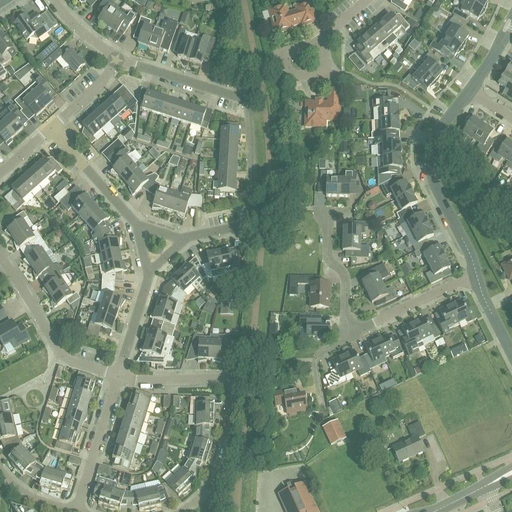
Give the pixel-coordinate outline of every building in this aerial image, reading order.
[(406,0),(396,0),(403,4),(400,10),(405,13),(408,7),(404,4),(406,0)] [(435,0),(430,0),(426,6),(430,8),(435,0)] [(467,0),(467,1),(486,11),(488,3),(487,3),(488,0),(467,0)] [(486,11),(467,1),(464,7),(459,6),(457,10),(455,9),(453,14),(465,21),(468,16),(478,21),(480,17),(481,17),(486,11)] [(293,29),(292,27),(301,24),(302,26),(316,22),(311,3),(296,7),(297,11),(288,13),(286,5),(269,10),(276,34),(293,29)] [(108,28),(121,9),(115,5),(110,5),(108,8),(103,5),(96,15),(101,19),(99,21),(108,28)] [(130,15),(121,9),(108,28),(117,34),(119,31),(124,35),(131,25),(136,17),(131,13),(130,15)] [(36,13),(29,19),(26,15),(14,23),(27,41),(30,39),(37,40),(50,31),(58,26),(48,12),(41,17),(40,18),(36,13)] [(387,15),(381,20),(394,34),(402,27),(405,31),(410,27),(406,23),(402,27),(391,15),(389,17),(387,15)] [(149,48),(155,30),(149,28),(151,22),(141,18),(137,29),(143,31),(138,44),(149,48)] [(450,31),(446,37),(464,49),(467,41),(466,40),(469,37),(459,31),(463,26),(452,19),(447,27),(450,31)] [(377,27),(374,29),(389,46),(390,47),(394,42),(390,37),(394,34),(381,20),(375,26),(377,27)] [(161,32),(155,30),(149,48),(159,52),(164,39),(172,42),(177,27),(164,22),(161,32)] [(180,29),(176,43),(182,45),(178,58),(190,61),(195,43),(196,42),(197,36),(186,32),(186,31),(180,29)] [(389,46),(374,29),(372,31),(371,30),(365,35),(381,53),(389,46)] [(0,63),(2,66),(12,59),(8,52),(13,48),(2,33),(0,33),(0,63)] [(381,53),(365,35),(359,40),(360,41),(358,43),(359,45),(355,49),(368,65),(373,60),(381,53)] [(195,43),(190,61),(202,65),(206,51),(212,53),(216,39),(210,38),(207,36),(204,38),(202,44),(196,42),(195,43)] [(464,49),(446,37),(442,42),(435,39),(430,48),(442,56),(446,51),(455,57),(457,54),(458,54),(464,49)] [(54,44),(46,50),(52,56),(59,50),(54,44)] [(57,62),(64,55),(60,49),(59,50),(52,56),(45,63),(49,68),(57,62)] [(66,56),(64,55),(57,62),(63,69),(70,67),(76,73),(85,65),(81,59),(83,57),(78,52),(76,54),(73,50),(66,56)] [(426,64),(421,69),(438,84),(441,77),(441,76),(444,73),(435,65),(439,61),(430,53),(423,60),(426,64)] [(359,60),(354,65),(359,72),(365,67),(359,60)] [(438,84),(421,69),(417,74),(412,72),(406,80),(415,88),(419,84),(427,91),(430,88),(431,89),(438,84)] [(511,78),(506,75),(499,85),(510,92),(507,97),(511,100),(511,78)] [(41,78),(28,91),(45,110),(53,102),(44,92),(49,87),(41,78)] [(339,121),(340,90),(329,90),(329,101),(316,100),(316,103),(306,102),(306,127),(326,128),(326,121),(339,121)] [(45,110),(28,91),(15,102),(23,111),(27,107),(36,117),(45,110)] [(150,94),(147,93),(142,109),(152,112),(153,112),(158,96),(158,94),(151,92),(150,94)] [(106,102),(118,116),(121,119),(129,111),(133,115),(134,114),(137,115),(137,106),(136,105),(138,103),(134,99),(125,107),(116,96),(113,98),(112,97),(106,102)] [(158,96),(153,112),(162,115),(167,99),(158,96)] [(177,102),(167,99),(162,115),(172,119),(177,102)] [(382,121),(399,120),(399,117),(401,116),(401,114),(401,112),(400,111),(399,110),(399,108),(388,108),(388,100),(374,101),(375,121),(382,121)] [(118,116),(106,102),(100,107),(102,109),(99,111),(110,123),(118,116)] [(187,105),(177,102),(172,119),(181,122),(187,105)] [(187,105),(181,122),(191,125),(196,109),(196,108),(187,105)] [(4,113),(0,116),(0,120),(3,124),(3,123),(15,137),(24,129),(20,125),(25,121),(20,115),(12,106),(4,113)] [(196,109),(191,125),(201,128),(207,130),(209,125),(203,123),(206,112),(203,111),(204,109),(197,107),(196,108),(196,109)] [(96,111),(90,116),(102,130),(110,123),(99,111),(97,113),(96,111)] [(102,130),(90,116),(84,122),(85,123),(83,125),(87,130),(82,134),(92,144),(96,140),(94,138),(102,130)] [(474,140),(484,123),(474,117),(468,127),(462,123),(455,134),(465,140),(468,137),(474,140)] [(0,137),(6,144),(8,146),(13,142),(11,140),(15,137),(3,123),(3,124),(0,120),(0,137)] [(371,133),(371,140),(377,139),(390,138),(399,138),(399,132),(400,132),(400,130),(401,129),(402,127),(402,126),(401,124),(400,123),(399,120),(382,121),(375,121),(375,133),(371,133)] [(495,130),(484,123),(474,140),(479,144),(476,149),(486,155),(494,144),(488,140),(495,130)] [(222,130),(221,140),(239,141),(238,142),(240,142),(241,134),(239,134),(239,131),(228,130),(228,124),(222,124),(222,130)] [(121,136),(126,142),(135,135),(134,134),(130,129),(121,136)] [(378,157),(401,156),(401,153),(402,152),(403,150),(403,149),(402,147),(400,146),(400,144),(399,144),(399,138),(390,138),(377,139),(371,140),(368,140),(368,143),(375,142),(375,145),(377,145),(378,157)] [(508,162),(511,156),(511,141),(508,139),(502,149),(497,146),(490,156),(500,162),(502,159),(508,162)] [(113,153),(123,145),(118,140),(109,148),(113,153)] [(221,140),(221,150),(238,151),(238,142),(239,141),(221,140)] [(340,146),(340,154),(348,154),(348,143),(340,144),(340,146)] [(127,149),(123,145),(113,153),(117,158),(127,149)] [(127,149),(117,158),(121,162),(111,172),(118,176),(119,176),(121,178),(134,165),(127,157),(131,154),(127,149)] [(221,150),(220,161),(237,162),(238,151),(221,150)] [(401,159),(401,156),(378,157),(378,169),(379,176),(391,175),(399,175),(399,169),(401,169),(401,167),(403,165),(403,164),(403,162),(402,160),(401,159)] [(41,160),(35,165),(48,179),(56,172),(58,174),(63,170),(52,158),(50,159),(49,160),(46,161),(45,159),(42,161),(41,160)] [(366,166),(366,158),(356,158),(358,166),(366,166)] [(237,162),(220,161),(219,171),(237,172),(237,162)] [(134,165),(121,178),(128,186),(142,174),(138,169),(141,166),(138,162),(134,166),(134,165)] [(48,179),(35,165),(29,170),(31,172),(28,174),(39,186),(48,179)] [(237,172),(219,171),(219,181),(236,182),(237,172)] [(338,197),(339,180),(332,179),(333,172),(321,172),(321,184),(327,184),(326,197),(338,197)] [(345,180),(339,180),(338,197),(350,198),(350,195),(358,195),(359,183),(356,183),(356,173),(345,173),(345,180)] [(25,174),(19,180),(31,194),(39,186),(28,174),(26,176),(25,174)] [(142,174),(128,186),(130,188),(129,189),(133,196),(142,188),(149,193),(156,182),(151,179),(149,182),(142,174)] [(31,194),(19,180),(13,185),(15,186),(12,188),(22,199),(12,207),(16,212),(26,203),(23,201),(31,194)] [(236,182),(219,181),(218,191),(215,191),(214,197),(220,198),(220,192),(235,192),(236,189),(238,189),(238,182),(236,182)] [(396,201),(412,193),(411,190),(411,189),(411,187),(410,185),(409,184),(407,184),(406,182),(397,186),(394,181),(382,188),(387,198),(393,195),(396,201)] [(156,182),(149,193),(156,198),(152,209),(161,210),(161,209),(164,209),(170,192),(159,189),(160,185),(156,182)] [(380,192),(378,188),(369,192),(372,197),(380,192)] [(65,189),(60,193),(54,199),(58,204),(60,202),(69,194),(65,189)] [(170,192),(164,209),(174,213),(180,195),(170,192)] [(77,203),(73,198),(64,207),(68,211),(72,208),(79,216),(93,204),(91,202),(92,201),(88,193),(77,203)] [(412,193),(396,201),(402,212),(397,214),(399,220),(411,214),(408,208),(418,204),(417,202),(417,200),(417,199),(416,197),(415,196),(413,196),(412,193)] [(73,198),(69,194),(60,202),(64,207),(73,198)] [(190,199),(180,195),(174,213),(177,213),(177,215),(184,219),(188,208),(196,208),(197,196),(191,195),(190,199)] [(93,204),(79,216),(87,224),(100,212),(99,211),(101,210),(95,203),(93,204)] [(485,211),(478,203),(467,211),(473,220),(485,211)] [(14,240),(29,230),(23,221),(27,218),(24,212),(13,219),(17,224),(5,232),(11,238),(12,237),(14,240)] [(100,212),(87,224),(94,232),(91,235),(94,239),(105,234),(101,226),(110,218),(103,213),(102,214),(100,212)] [(411,214),(399,220),(398,221),(400,226),(407,223),(413,233),(428,225),(427,223),(428,221),(427,219),(427,218),(425,217),(424,216),(423,214),(414,219),(411,214)] [(343,240),(361,240),(361,234),(365,235),(365,229),(368,229),(369,223),(357,222),(356,228),(344,228),(343,240)] [(430,228),(428,225),(413,233),(418,244),(413,247),(416,252),(427,246),(425,241),(434,236),(433,234),(434,233),(434,231),(433,230),(432,229),(430,228)] [(32,234),(29,230),(14,240),(15,242),(14,243),(17,251),(29,243),(32,248),(43,241),(36,232),(32,234)] [(105,234),(94,239),(96,244),(99,244),(102,254),(119,250),(119,248),(120,248),(121,239),(109,241),(105,234)] [(361,240),(343,240),(343,251),(356,252),(356,258),(369,259),(369,247),(361,246),(361,240)] [(43,241),(32,248),(35,253),(24,261),(30,267),(31,266),(33,268),(48,258),(45,254),(49,251),(43,241)] [(427,246),(416,252),(414,253),(417,258),(424,255),(429,266),(445,258),(443,255),(444,253),(444,252),(443,250),(442,249),(440,249),(439,247),(430,252),(427,246)] [(218,252),(222,270),(228,269),(228,272),(234,271),(239,271),(239,259),(231,258),(228,247),(220,251),(221,252),(218,252)] [(122,261),(119,250),(102,254),(104,265),(122,261)] [(209,263),(201,267),(207,279),(208,280),(213,278),(223,276),(222,270),(218,252),(215,253),(215,252),(206,251),(209,263)] [(48,258),(33,268),(34,271),(33,271),(36,280),(48,272),(51,277),(62,270),(58,265),(54,268),(48,258)] [(445,258),(429,266),(432,272),(426,275),(431,285),(443,280),(440,274),(450,269),(450,267),(450,265),(450,264),(449,262),(448,261),(446,261),(445,258)] [(511,260),(503,265),(510,280),(511,279),(511,260)] [(122,261),(104,265),(106,275),(103,276),(102,282),(115,282),(115,274),(127,271),(123,263),(122,264),(122,261)] [(182,271),(180,272),(192,286),(196,282),(199,285),(203,281),(207,279),(201,267),(194,271),(186,262),(181,270),(182,271)] [(367,293),(383,286),(381,281),(389,277),(384,265),(371,271),(374,277),(362,283),(367,293)] [(62,270),(51,277),(54,282),(42,290),(49,296),(50,295),(51,297),(67,287),(61,278),(65,275),(64,273),(62,270)] [(192,286),(180,272),(178,274),(177,273),(169,277),(178,286),(173,294),(184,300),(187,296),(184,293),(192,286)] [(290,296),(298,296),(298,285),(308,285),(308,277),(290,277),(290,296)] [(331,284),(310,283),(310,298),(311,298),(311,308),(329,309),(329,293),(331,293),(331,284)] [(386,291),(383,286),(367,293),(372,304),(384,298),(386,304),(397,299),(392,288),(386,291)] [(67,287),(51,297),(53,299),(52,300),(55,308),(67,301),(70,306),(73,310),(78,307),(81,299),(77,294),(73,296),(67,287)] [(115,288),(102,288),(102,293),(105,294),(102,305),(119,310),(120,308),(121,308),(126,301),(114,297),(115,288)] [(184,300),(173,294),(168,301),(157,297),(156,306),(158,306),(157,309),(174,314),(178,304),(181,305),(184,300)] [(456,305),(451,307),(459,323),(465,320),(467,323),(468,324),(477,319),(472,309),(467,311),(461,300),(455,303),(456,305)] [(222,302),(222,313),(233,314),(233,302),(222,302)] [(119,310),(102,305),(100,310),(90,307),(89,312),(98,315),(116,321),(119,310)] [(459,323),(451,307),(447,309),(446,307),(439,310),(444,322),(439,324),(444,335),(454,330),(452,326),(459,323)] [(174,314),(157,309),(156,311),(155,311),(150,318),(164,323),(162,328),(174,332),(176,326),(171,325),(174,314)] [(90,324),(88,330),(100,334),(102,328),(115,332),(116,324),(115,323),(116,321),(98,315),(95,325),(90,324)] [(316,323),(316,317),(300,316),(300,329),(307,329),(307,337),(316,337),(317,339),(318,340),(319,340),(321,340),(322,339),(323,337),(329,337),(330,323),(316,323)] [(419,323),(414,325),(422,341),(433,336),(434,339),(440,337),(435,326),(430,329),(424,317),(418,321),(419,323)] [(12,321),(0,328),(0,340),(4,347),(11,343),(15,349),(30,340),(22,325),(16,328),(12,321)] [(422,341),(414,325),(410,327),(409,325),(402,328),(407,339),(402,342),(409,357),(416,354),(415,352),(419,350),(418,350),(425,347),(422,341)] [(174,332),(162,328),(160,334),(147,330),(146,339),(147,339),(147,342),(171,349),(174,339),(172,338),(174,332)] [(100,334),(88,330),(86,336),(98,339),(100,334)] [(377,342),(385,358),(391,355),(393,360),(404,355),(400,346),(394,348),(387,335),(381,338),(381,340),(377,342)] [(210,360),(210,342),(210,338),(200,338),(194,336),(191,348),(199,351),(198,363),(207,361),(207,360),(210,360)] [(210,342),(210,360),(212,360),(212,361),(220,364),(221,352),(229,350),(227,338),(221,339),(221,342),(210,342)] [(284,352),(286,340),(279,338),(277,351),(284,352)] [(171,349),(147,342),(146,344),(145,344),(140,351),(152,355),(151,363),(164,364),(164,359),(165,354),(169,355),(170,350),(171,350),(171,349)] [(370,356),(365,359),(370,370),(376,367),(374,363),(385,358),(377,342),(373,344),(372,342),(365,345),(370,356)] [(449,351),(453,359),(468,352),(464,344),(449,351)] [(348,356),(344,358),(352,374),(358,371),(361,377),(371,372),(370,370),(365,359),(359,362),(354,350),(347,354),(348,356)] [(352,374),(344,358),(340,360),(339,358),(332,361),(337,372),(332,375),(337,385),(345,381),(346,379),(345,377),(352,374)] [(65,368),(59,366),(55,378),(62,380),(65,368)] [(79,373),(73,390),(94,396),(94,395),(94,394),(94,393),(94,392),(94,391),(94,390),(95,385),(93,384),(95,378),(79,373)] [(52,388),(50,394),(57,396),(59,390),(52,388)] [(94,396),(73,390),(70,400),(88,406),(90,402),(91,401),(92,400),(92,399),(93,398),(93,397),(94,396)] [(127,407),(147,413),(153,396),(136,391),(134,397),(132,397),(131,401),(130,401),(129,402),(129,403),(128,404),(128,405),(127,406),(127,407)] [(296,413),(308,411),(305,395),(289,398),(288,391),(274,393),(276,406),(286,404),(288,415),(289,414),(290,416),(297,415),(296,413)] [(57,396),(50,394),(48,401),(55,403),(57,396)] [(196,398),(195,416),(216,417),(216,416),(216,415),(216,413),(216,412),(215,411),(215,410),(214,410),(215,406),(212,405),(212,398),(196,398)] [(88,406),(70,400),(67,411),(87,417),(87,416),(88,415),(88,414),(88,413),(88,411),(87,410),(88,406)] [(127,414),(125,418),(144,423),(147,413),(127,407),(126,408),(126,409),(126,410),(126,411),(126,412),(126,413),(127,414)] [(44,415),(50,417),(52,410),(46,408),(44,415)] [(0,429),(15,426),(11,409),(0,411),(0,429)] [(87,417),(67,411),(64,421),(82,427),(83,422),(83,423),(84,423),(84,422),(85,421),(86,420),(86,419),(87,418),(87,417)] [(50,417),(44,415),(42,421),(48,423),(50,417)] [(195,416),(194,434),(211,435),(211,428),(214,428),(214,423),(215,422),(215,421),(216,420),(216,419),(216,418),(216,417),(195,416)] [(144,423),(125,418),(124,422),(123,422),(122,423),(122,424),(121,425),(121,426),(120,427),(141,434),(144,423)] [(169,420),(167,428),(172,430),(175,422),(169,420)] [(82,427),(64,421),(60,431),(81,438),(81,437),(81,435),(81,434),(81,433),(81,432),(81,431),(82,427)] [(159,421),(157,428),(164,430),(166,423),(159,421)] [(346,439),(338,421),(323,428),(332,446),(346,439)] [(418,440),(425,436),(419,423),(408,428),(413,439),(393,448),(399,462),(423,452),(418,440)] [(18,437),(15,426),(0,429),(0,441),(1,441),(5,449),(20,442),(18,437)] [(141,434),(120,427),(120,428),(120,430),(120,431),(120,432),(120,433),(120,434),(119,438),(137,444),(141,434)] [(164,430),(157,428),(155,434),(162,436),(164,430)] [(172,430),(167,428),(164,436),(170,437),(172,430)] [(81,438),(60,431),(55,449),(71,454),(73,447),(75,448),(77,443),(78,443),(79,442),(79,441),(80,440),(80,439),(81,438)] [(194,439),(191,449),(211,456),(211,455),(212,454),(212,453),(212,451),(212,450),(211,449),(212,445),(211,444),(211,435),(194,434),(194,439)] [(114,447),(114,448),(134,454),(137,444),(119,438),(118,442),(117,442),(117,443),(116,444),(115,445),(115,446),(114,447)] [(168,446),(168,443),(162,441),(160,450),(166,452),(168,446)] [(20,442),(5,449),(10,458),(8,459),(11,462),(11,463),(11,464),(12,465),(12,466),(13,467),(13,468),(14,469),(30,454),(23,446),(20,442)] [(153,442),(151,448),(157,450),(159,444),(153,442)] [(382,444),(372,448),(374,455),(385,451),(382,444)] [(134,454),(114,448),(114,449),(113,450),(113,451),(113,452),(113,454),(114,455),(112,459),(115,460),(113,467),(129,472),(134,454)] [(157,450),(151,448),(149,455),(155,457),(157,450)] [(187,460),(185,464),(199,473),(204,465),(206,466),(207,461),(207,462),(208,461),(209,460),(210,459),(210,458),(211,457),(211,456),(191,449),(187,460)] [(37,462),(30,454),(14,469),(15,469),(16,470),(17,471),(18,471),(20,472),(23,476),(25,474),(33,479),(42,465),(37,462)] [(82,460),(78,459),(70,457),(68,463),(80,467),(82,460)] [(153,470),(157,473),(162,466),(157,463),(153,470)] [(199,473),(185,464),(182,469),(174,476),(188,492),(189,491),(190,490),(191,489),(191,488),(192,487),(192,486),(195,483),(194,481),(199,473)] [(46,468),(42,465),(33,479),(40,484),(40,486),(44,487),(44,488),(46,489),(47,490),(49,490),(50,491),(56,471),(46,468)] [(111,470),(103,467),(99,466),(98,472),(109,476),(111,470)] [(151,469),(143,475),(145,481),(156,476),(151,469)] [(74,476),(56,471),(50,491),(52,491),(53,492),(55,492),(57,492),(57,491),(61,493),(62,490),(69,492),(74,476)] [(131,482),(132,476),(124,474),(122,485),(131,487),(131,482)] [(166,483),(161,486),(169,501),(177,496),(179,498),(182,495),(184,495),(185,494),(186,494),(187,493),(188,492),(174,476),(166,483)] [(278,495),(285,511),(318,511),(305,482),(278,495)] [(108,510),(115,489),(97,484),(92,500),(99,502),(98,504),(103,506),(104,507),(104,508),(106,509),(107,509),(108,510)] [(157,488),(146,490),(151,511),(152,511),(153,511),(154,510),(155,510),(156,509),(157,508),(161,507),(161,505),(169,501),(161,486),(157,488)] [(115,489),(108,510),(110,510),(111,510),(113,510),(114,510),(115,510),(120,511),(120,509),(130,510),(130,493),(125,492),(115,489)] [(130,493),(130,510),(139,510),(139,511),(144,511),(145,511),(146,511),(147,511),(149,511),(150,511),(151,511),(146,490),(136,493),(130,493)]
